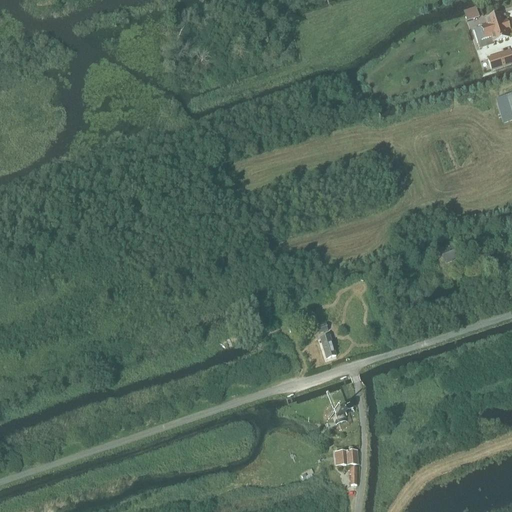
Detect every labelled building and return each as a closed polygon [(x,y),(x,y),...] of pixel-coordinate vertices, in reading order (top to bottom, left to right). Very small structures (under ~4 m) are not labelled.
[(478,11),(465,15),(468,23),(481,19),(478,11)] [(488,27),(474,31),(478,42),(491,38),(493,43),(508,39),(505,31),(507,30),(505,23),(503,24),(501,16),(486,21),(488,27)] [(511,57),(510,52),(487,59),(491,72),(511,65),(511,57)] [(317,327),(319,334),(328,332),(326,325),(317,327)] [(330,337),(320,340),(327,360),(336,357),(330,337)] [(336,423),(337,425),(347,422),(347,420),(343,409),(332,412),(336,423)] [(336,454),(336,467),(358,466),(357,453),(336,454)]
